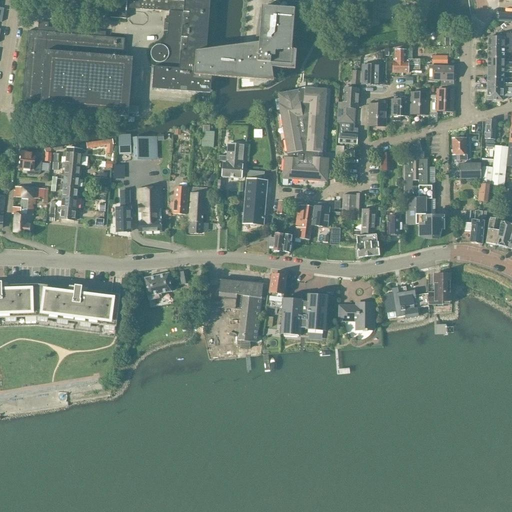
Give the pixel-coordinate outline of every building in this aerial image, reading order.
[(111,0),(111,18),(126,19),(127,8),(169,12),(169,17),(167,17),(166,17),(166,19),(165,19),(164,31),(168,31),(168,32),(168,33),(167,36),(166,39),(165,41),(162,45),(162,46),(161,46),(159,46),(157,46),(156,47),(155,47),(154,48),(153,49),(152,51),(151,52),(151,54),(151,55),(151,57),(151,58),(152,59),(153,61),(154,62),(155,63),(157,63),(155,68),(154,68),(153,80),(152,87),(152,90),(153,90),(174,91),(197,93),(210,94),(211,80),(212,77),(216,78),(216,77),(237,79),(241,79),(273,82),(274,82),(272,69),(290,70),(295,71),(297,52),(292,50),(295,10),(288,10),(263,8),(262,8),(260,40),(244,43),(240,44),(214,49),(207,51),(210,0),(111,0)] [(362,0),(344,0),(344,7),(362,9),(362,0)] [(511,22),(511,13),(499,13),(499,21),(511,22)] [(23,103),(23,105),(42,107),(42,111),(129,117),(134,59),(124,58),(125,39),(48,33),(48,28),(40,28),(39,33),(35,32),(29,32),(26,61),(28,62),(25,104),(23,103)] [(488,37),(488,47),(511,47),(511,34),(506,34),(502,38),(488,37)] [(511,47),(488,47),(488,57),(504,57),(504,52),(511,52),(511,47)] [(392,61),(392,62),(392,73),(401,73),(401,75),(404,75),(404,73),(408,73),(408,70),(420,70),(420,60),(409,60),(409,61),(406,61),(406,50),(394,50),(394,61),(392,61)] [(432,65),(440,65),(447,65),(447,57),(432,57),(432,65)] [(488,57),(487,67),(511,67),(511,63),(506,63),(506,64),(503,64),(504,57),(488,57)] [(378,86),(379,66),(362,65),(362,85),(378,86)] [(429,67),(429,80),(453,81),(453,67),(429,67)] [(511,67),(487,67),(487,77),(503,77),(503,72),(510,72),(511,72),(511,67)] [(487,77),(487,87),(509,88),(511,88),(511,83),(509,83),(503,83),(503,77),(487,77)] [(487,87),(486,100),(502,100),(503,100),(503,97),(511,97),(511,88),(509,88),(487,87)] [(327,183),(328,159),(321,159),(326,91),(305,89),(305,92),(280,96),(281,105),(279,106),(288,159),(284,159),(283,180),(327,183)] [(338,103),(337,122),(340,123),(342,123),(342,115),(354,116),(355,116),(356,109),(357,109),(359,90),(344,89),(343,103),(338,103)] [(430,96),(430,113),(437,113),(437,110),(453,110),(454,90),(437,90),(437,96),(430,96)] [(428,115),(428,94),(411,93),(411,114),(428,115)] [(392,100),(392,116),(391,121),(400,122),(400,117),(409,117),(409,98),(400,97),(400,100),(392,100)] [(386,127),(386,105),(369,105),(369,126),(386,127)] [(486,140),(485,148),(494,148),(494,147),(496,122),(487,121),(486,140)] [(340,123),(338,144),(339,144),(357,145),(357,144),(358,129),(349,129),(349,123),(342,123),(340,123)] [(213,148),(214,133),(203,132),(202,147),(213,148)] [(151,138),(133,139),(133,159),(134,161),(137,161),(152,160),(151,138)] [(113,145),(112,139),(86,143),(87,149),(113,145)] [(467,139),(453,139),(453,156),(459,155),(459,161),(467,161),(467,159),(467,139)] [(131,142),(118,142),(119,155),(131,154),(131,142)] [(425,152),(423,152),(420,142),(407,145),(407,165),(403,165),(403,181),(404,181),(404,199),(405,199),(432,199),(432,184),(429,184),(429,181),(429,158),(425,158),(425,152)] [(219,156),(219,161),(226,162),(226,160),(242,161),(244,146),(228,145),(227,157),(219,156)] [(481,167),(480,184),(492,186),(495,186),(503,187),(507,149),(495,147),(494,160),(493,160),(492,167),(481,167)] [(63,163),(63,164),(66,165),(66,164),(67,164),(67,165),(80,166),(81,155),(69,153),(64,152),(63,157),(66,157),(66,163),(63,163)] [(22,153),(21,170),(27,170),(27,175),(37,175),(40,173),(41,173),(42,161),(34,160),(35,154),(22,153)] [(381,171),(382,171),(392,171),(392,153),(381,153),(381,171)] [(482,159),(481,167),(492,167),(493,160),(482,159)] [(223,164),(222,178),(241,179),(242,161),(226,160),(226,162),(226,164),(223,164)] [(62,174),(61,175),(64,176),(64,175),(66,175),(66,176),(79,177),(80,166),(67,165),(67,164),(66,164),(66,165),(63,164),(62,168),(65,169),(65,174),(62,174)] [(480,165),(460,165),(461,179),(479,179),(480,179),(480,170),(480,165)] [(247,181),(243,224),(263,226),(267,182),(263,182),(264,174),(248,173),(248,181),(247,181)] [(61,185),(60,186),(63,187),(63,186),(65,186),(65,187),(78,188),(79,177),(66,176),(66,175),(64,175),(64,176),(61,175),(61,179),(64,179),(63,185),(61,185)] [(98,188),(105,188),(106,188),(107,180),(99,179),(98,188)] [(59,196),(59,197),(62,198),(62,197),(64,197),(64,198),(77,199),(78,188),(65,187),(65,186),(63,186),(63,187),(60,186),(60,190),(63,190),(62,197),(59,196)] [(490,203),(491,187),(480,186),(479,202),(490,203)] [(12,208),(12,215),(15,215),(14,233),(29,234),(31,205),(34,205),(35,199),(39,199),(39,197),(43,197),(43,203),(47,203),(48,190),(40,189),(40,190),(37,190),(33,189),(16,188),(14,198),(22,198),(21,208),(12,208)] [(139,232),(162,231),(160,188),(137,190),(139,232)] [(186,205),(187,189),(175,188),(173,214),(186,215),(187,206),(186,205)] [(189,193),(187,223),(190,223),(202,223),(203,214),(206,214),(207,189),(196,188),(189,188),(189,193)] [(511,205),(511,199),(511,191),(504,190),(503,204),(511,205)] [(117,233),(130,233),(130,193),(121,193),(121,209),(117,209),(117,233)] [(349,196),(348,213),(356,214),(357,196),(349,196)] [(58,207),(58,208),(61,209),(61,208),(63,208),(63,209),(76,210),(77,199),(64,198),(64,197),(62,197),(62,198),(59,197),(59,201),(62,201),(61,207),(58,207)] [(405,199),(404,199),(405,227),(417,227),(418,238),(421,239),(425,239),(425,241),(437,241),(439,231),(441,231),(441,219),(423,219),(423,201),(432,201),(432,199),(405,199)] [(278,214),(286,215),(287,203),(279,202),(278,214)] [(313,208),(310,226),(311,226),(326,228),(329,205),(314,203),(313,208)] [(298,204),(294,239),(309,240),(311,226),(310,226),(313,208),(306,208),(307,206),(298,204)] [(75,221),(76,210),(63,209),(63,208),(61,208),(61,209),(58,208),(58,212),(61,213),(60,220),(75,221)] [(362,235),(373,235),(374,234),(380,234),(380,219),(374,219),(375,212),(363,211),(362,235)] [(397,235),(401,235),(401,211),(395,211),(395,217),(387,217),(387,236),(397,236),(397,235)] [(490,219),(486,243),(496,246),(501,223),(501,221),(490,219)] [(471,221),(471,225),(466,224),(465,232),(470,233),(469,244),(482,245),(484,222),(471,221)] [(190,223),(189,233),(202,234),(202,223),(190,223)] [(511,226),(501,223),(496,246),(507,249),(507,248),(511,232),(511,226)] [(284,236),(282,252),(290,253),(292,237),(286,236),(286,234),(284,234),(284,236)] [(270,247),(274,248),(273,251),(282,252),(284,236),(275,235),(275,240),(271,239),(270,247)] [(358,258),(378,256),(375,235),(373,235),(356,237),(358,258)] [(187,272),(179,273),(181,284),(188,283),(187,272)] [(429,305),(430,305),(436,304),(436,301),(443,301),(443,304),(450,304),(449,274),(434,275),(435,293),(429,293),(429,305)] [(168,275),(144,279),(147,297),(158,295),(158,297),(159,297),(161,297),(162,296),(162,294),(171,292),(168,275)] [(269,276),(265,308),(283,310),(283,300),(285,278),(286,277),(284,277),(283,275),(279,275),(277,276),(272,275),(272,276),(269,276)] [(220,281),(218,307),(242,310),(238,340),(256,342),(263,285),(220,281)] [(0,318),(37,318),(116,328),(119,296),(118,296),(115,296),(111,295),(110,295),(81,291),(82,287),(79,287),(74,286),(74,290),(38,286),(2,287),(2,283),(0,283),(0,318)] [(385,294),(388,315),(389,319),(419,314),(419,309),(421,308),(420,302),(417,302),(415,291),(407,292),(406,286),(391,288),(392,293),(385,294)] [(328,298),(328,297),(307,296),(308,296),(308,299),(302,299),(302,302),(283,300),(283,310),(281,334),(301,336),(301,335),(301,329),(305,329),(305,330),(326,332),(326,331),(325,331),(328,298)] [(339,306),(339,318),(339,321),(356,321),(356,330),(373,330),(373,304),(356,304),(356,306),(339,306)]
